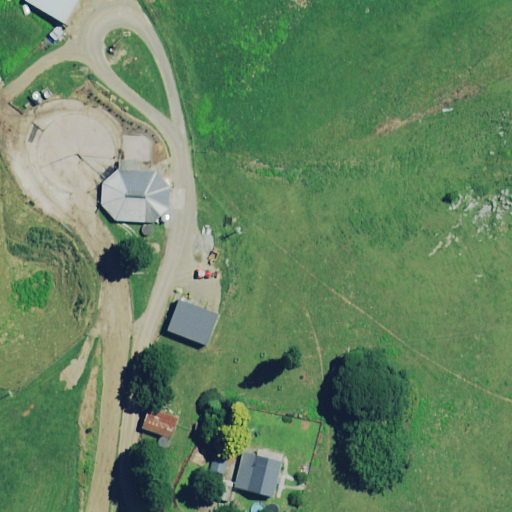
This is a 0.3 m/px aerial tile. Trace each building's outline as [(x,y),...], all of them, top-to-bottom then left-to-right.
[(78,0),(25,0),(25,1),(65,24),(78,0)] [(101,205),(116,222),(144,224),(143,225),(142,227),(141,229),(142,231),(142,233),(144,235),(146,236),(148,236),(150,236),(152,235),(153,234),(155,232),(155,230),(155,228),(154,226),(152,224),(153,224),(169,210),(170,189),(157,173),(117,171),(102,185),(101,205)] [(220,316),(182,302),(171,333),(209,346),(220,316)] [(179,418),(150,407),(142,429),(161,436),(158,446),(168,450),(179,418)] [(215,451),(209,472),(226,476),(232,455),(215,451)] [(282,460),(244,451),(235,488),(273,498),(282,460)] [(229,502),(233,484),(222,482),(217,499),(229,502)]
